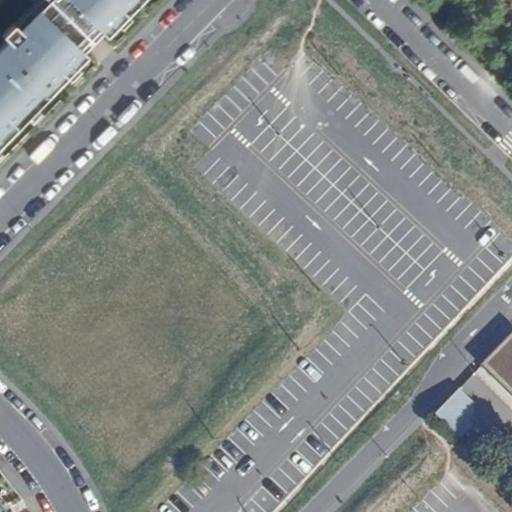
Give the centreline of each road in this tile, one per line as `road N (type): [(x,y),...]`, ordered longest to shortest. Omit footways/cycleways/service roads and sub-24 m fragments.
road 1 (residential): [(0,219),(215,0)]
road 2 (residential): [(73,511),(50,470),(0,414)]
